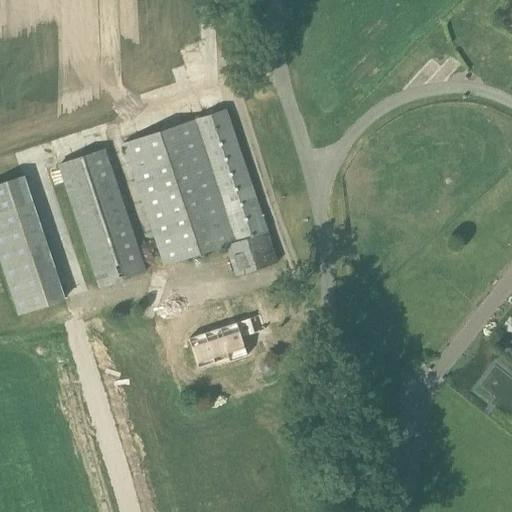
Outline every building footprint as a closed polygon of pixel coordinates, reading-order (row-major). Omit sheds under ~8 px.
[(159,9),(154,32),(187,39),(192,16),(159,9)] [(166,140),(0,195),(0,212),(14,255),(28,251),(33,266),(88,247),(83,232),(124,219),(185,198),(166,140)] [(466,217),(472,234),(490,227),(484,210),(466,217)] [(276,253),(265,222),(240,230),(250,261),(276,253)] [(243,320),(188,338),(199,373),(201,373),(199,369),(214,364),(216,372),(235,366),(233,361),(249,357),(243,338),(273,328),(261,294),(237,302),(243,320)]
